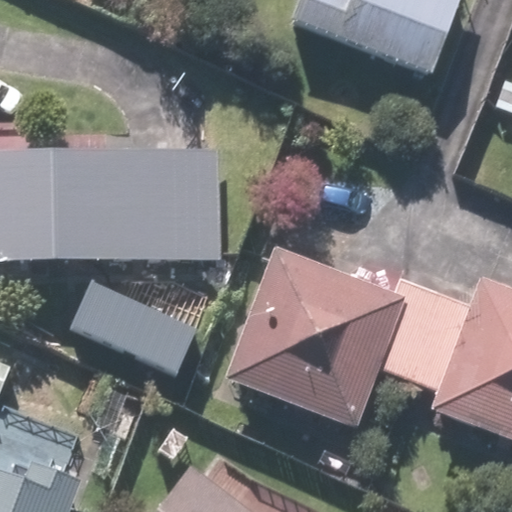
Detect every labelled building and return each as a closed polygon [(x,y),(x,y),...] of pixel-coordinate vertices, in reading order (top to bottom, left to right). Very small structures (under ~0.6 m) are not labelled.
[(292,0),(283,26),(425,80),(456,0),(292,0)] [(215,153),(0,155),(0,268),(216,266),(215,153)] [(353,436),(376,373),(429,392),(420,416),(511,449),(511,297),(471,282),(462,306),(393,281),(387,299),(266,254),(217,386),(353,436)] [(0,511),(66,511),(76,488),(23,468),(16,486),(0,480),(0,511)] [(236,511),(182,473),(153,511),(236,511)]
